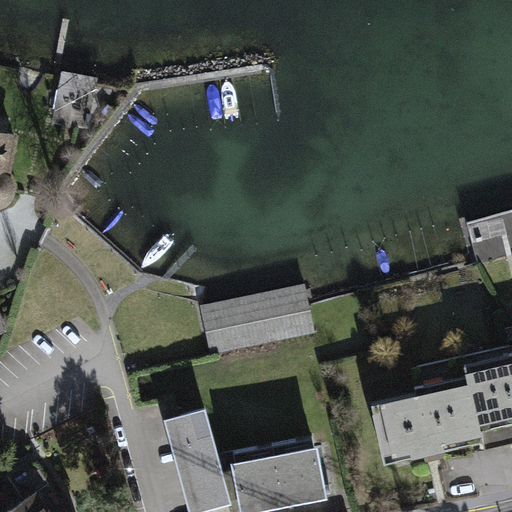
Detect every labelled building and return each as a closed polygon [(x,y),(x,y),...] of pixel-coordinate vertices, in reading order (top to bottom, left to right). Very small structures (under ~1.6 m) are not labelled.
[(87,130),(99,81),(64,73),(52,121),(87,130)] [(0,207),(5,207),(11,194),(7,180),(14,127),(0,125),(0,207)] [(511,212),(467,225),(478,262),(511,252),(511,212)] [(305,282),(201,303),(211,353),(315,332),(305,282)] [(511,418),(511,356),(463,367),(466,379),(476,427),(511,418)] [(466,379),(378,398),(390,455),(478,436),(476,427),(466,379)] [(204,402),(162,413),(189,510),(230,499),(204,402)] [(314,435),(234,449),(245,511),(325,498),(314,435)] [(3,511),(40,511),(29,495),(3,511)]
